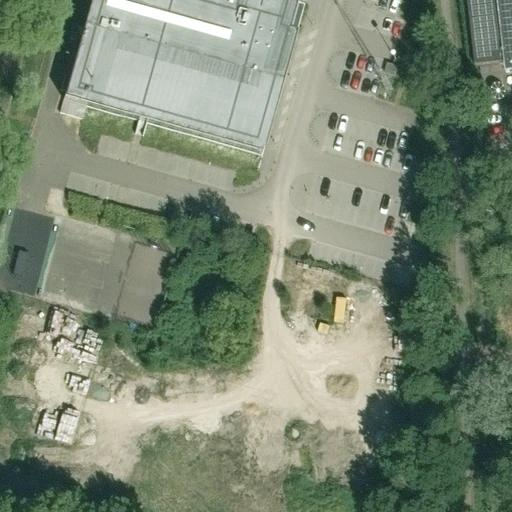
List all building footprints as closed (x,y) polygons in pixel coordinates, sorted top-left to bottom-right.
[(94,0),(86,30),(81,28),(77,42),(82,43),(71,78),(66,77),(62,91),(67,92),(60,114),(82,120),(86,107),(263,157),(297,34),(289,32),(297,3),(305,5),(306,0),(94,0)] [(511,0),(467,0),(476,68),(506,65),(507,74),(511,73),(511,0)] [(388,65),(385,75),(395,78),(398,68),(388,65)] [(340,334),(343,293),(313,291),(315,272),(308,271),(307,283),(290,282),(287,331),(340,334)] [(399,348),(398,308),(383,308),(384,348),(399,348)] [(159,393),(132,506),(156,511),(168,511),(170,504),(185,507),(189,491),(215,497),(231,427),(213,423),(217,407),(159,393)]
